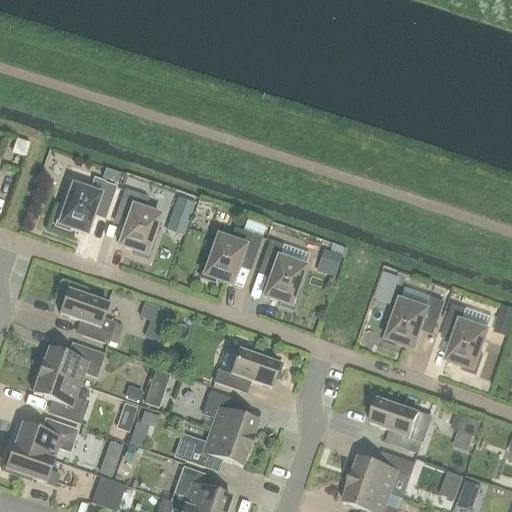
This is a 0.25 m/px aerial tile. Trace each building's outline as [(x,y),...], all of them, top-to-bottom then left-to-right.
[(16,141),(11,155),(24,160),(29,146),(16,141)] [(105,172),(103,180),(116,184),(119,176),(105,172)] [(107,214),(116,189),(94,182),(91,190),(87,189),(86,192),(73,188),(65,210),(62,209),(55,229),(69,234),(70,231),(86,236),(95,210),(107,214)] [(125,192),(116,218),(128,222),(119,248),(135,254),(134,256),(148,262),(155,242),(152,241),(160,218),(147,214),(147,200),(137,197),(125,192)] [(173,212),(167,231),(183,237),(189,217),(193,206),(192,205),(177,200),(173,212)] [(200,280),(214,285),(215,282),(231,287),(240,261),(252,265),(261,240),(235,231),(231,243),(218,239),(210,261),(207,260),(200,280)] [(282,248),(270,244),(261,269),(273,273),(264,299),(280,305),(279,308),(293,313),(300,293),(297,292),(305,269),(278,260),(282,248)] [(329,254),(322,275),(334,279),(341,258),(329,254)] [(404,281),(383,273),(378,286),(389,290),(389,288),(401,292),(404,281)] [(108,347),(115,325),(103,321),(108,307),(83,298),(84,296),(66,290),(60,306),(63,307),(59,316),(87,326),(83,338),(108,347)] [(414,352),(423,325),(435,330),(443,304),(431,300),(427,312),(400,303),(392,325),(389,324),(382,344),(397,349),(398,346),(414,352)] [(475,377),(483,357),(480,356),(487,334),(461,324),(465,312),(453,308),(444,333),(456,337),(446,363),(462,369),(461,372),(475,377)] [(511,326),(511,318),(501,315),(494,335),(507,340),(511,326)] [(150,323),(146,336),(159,340),(163,328),(150,323)] [(96,380),(104,357),(79,349),(75,360),(49,351),(44,365),(42,365),(39,373),(80,387),(84,375),(96,380)] [(226,349),(218,372),(230,376),(238,353),(226,349)] [(218,372),(214,384),(239,393),(243,381),(271,391),(274,381),(277,382),(282,366),(265,360),(264,362),(238,353),(230,376),(218,372)] [(75,400),(80,387),(39,373),(37,382),(38,382),(33,396),(59,406),(55,417),(80,426),(88,404),(75,400)] [(155,373),(151,384),(165,389),(169,378),(155,373)] [(128,389),(124,400),(138,405),(142,394),(128,389)] [(215,421),(210,433),(251,447),(254,439),(252,438),(257,424),(231,415),(235,403),(210,395),(203,416),(215,421)] [(373,416),(369,426),(397,435),(393,447),(418,456),(426,434),(430,420),(418,416),(393,407),(394,405),(376,399),(370,415),(373,416)] [(124,406),(121,415),(134,419),(137,411),(124,406)] [(476,439),(482,424),(458,415),(452,431),(476,439)] [(204,420),(202,427),(209,430),(211,422),(204,420)] [(70,455),(77,433),(52,424),(48,436),(22,427),(14,449),(13,448),(13,449),(53,463),(54,462),(53,462),(57,450),(70,455)] [(137,424),(129,445),(140,450),(148,428),(137,424)] [(251,447),(210,433),(206,446),(194,441),(186,463),(211,472),(215,460),(241,470),(246,455),(248,456),(251,447)] [(128,448),(123,461),(131,464),(136,451),(128,448)] [(50,474),(53,463),(13,449),(10,458),(7,457),(2,473),(23,481),(24,478),(55,489),(59,477),(50,474)] [(350,482),(390,496),(398,474),(410,479),(414,466),(389,458),(385,469),(359,460),(354,474),(353,474),(350,482)] [(101,469),(98,476),(111,480),(114,473),(101,469)] [(182,509),(191,511),(226,511),(231,500),(204,491),(208,479),(183,470),(171,505),(182,509)] [(446,476),(443,485),(458,490),(462,481),(446,476)] [(104,510),(112,485),(100,481),(92,506),(104,510)] [(394,511),(385,509),(390,496),(350,482),(347,491),(348,491),(343,505),(361,511),(394,511)] [(466,483),(462,493),(478,498),(482,488),(466,483)] [(112,485),(104,510),(109,511),(116,511),(124,489),(112,485)] [(163,502),(159,511),(180,511),(182,509),(171,505),(163,502)]
